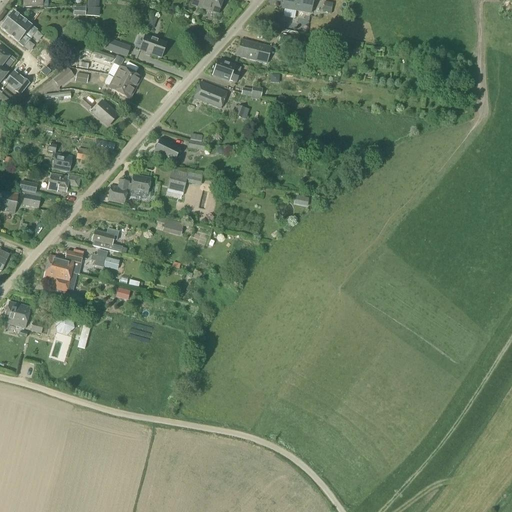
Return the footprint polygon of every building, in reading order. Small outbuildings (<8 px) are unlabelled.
[(22,0),(24,8),(42,6),(41,0),(22,0)] [(193,0),(191,6),(218,15),(222,0),(193,0)] [(282,0),(281,9),(310,14),(312,0),(282,0)] [(322,13),(330,14),(332,4),(324,2),(322,13)] [(85,9),(85,8),(73,9),(72,16),(84,17),(85,9)] [(0,30),(17,44),(31,28),(14,14),(0,30)] [(278,43),(288,45),(293,47),(295,38),(290,37),(280,35),(278,43)] [(139,52),(161,59),(166,45),(145,37),(139,52)] [(129,47),(110,40),(107,51),(126,57),(129,47)] [(270,48),(240,41),(236,57),(266,65),(270,48)] [(93,55),(113,61),(114,58),(95,51),(93,55)] [(0,52),(0,83),(13,67),(10,66),(13,63),(0,52)] [(112,64),(120,68),(124,60),(116,56),(112,64)] [(213,76),(228,82),(228,81),(236,84),(239,75),(232,72),(234,67),(218,61),(213,76)] [(50,71),(45,66),(40,71),(45,76),(50,71)] [(114,78),(135,90),(141,79),(120,68),(114,78)] [(53,81),(58,88),(73,77),(68,70),(53,81)] [(4,84),(19,96),(28,84),(23,80),(21,82),(12,74),(4,84)] [(86,84),(88,77),(77,75),(76,82),(86,84)] [(135,90),(114,78),(113,78),(108,75),(104,84),(109,87),(108,89),(130,100),(135,90)] [(45,80),(36,84),(39,89),(48,85),(45,80)] [(193,99),(220,110),(226,94),(200,83),(193,99)] [(241,96),(260,99),(262,90),(252,89),(251,90),(242,89),(241,96)] [(79,105),(87,112),(93,106),(85,99),(79,105)] [(92,114),(101,122),(104,120),(110,125),(118,116),(102,102),(92,114)] [(27,117),(37,119),(40,109),(29,107),(27,117)] [(235,117),(240,119),(243,109),(238,107),(235,117)] [(153,153),(173,163),(180,150),(160,140),(153,153)] [(17,142),(16,149),(33,150),(34,143),(17,142)] [(187,149),(205,152),(206,145),(188,142),(187,149)] [(76,160),(87,162),(88,153),(78,151),(76,160)] [(51,169),(68,173),(71,157),(55,154),(51,169)] [(181,177),(170,175),(167,187),(184,191),(187,179),(202,183),(203,178),(182,173),(181,177)] [(48,190),(56,192),(56,191),(65,192),(67,185),(77,187),(79,179),(69,177),(68,179),(51,175),(48,190)] [(132,191),(128,191),(128,194),(151,194),(151,179),(132,179),(132,191)] [(107,201),(124,204),(128,184),(119,182),(117,188),(110,187),(107,201)] [(19,191),(34,194),(36,186),(20,183),(19,191)] [(0,210),(15,214),(18,195),(0,191),(0,210)] [(22,206),(38,209),(40,198),(24,195),(22,206)] [(296,196),(294,204),(307,206),(308,198),(296,196)] [(177,224),(166,221),(163,230),(175,233),(177,224)] [(92,242),(94,243),(93,246),(120,253),(121,249),(111,246),(114,237),(94,232),(92,242)] [(48,256),(46,267),(60,270),(59,272),(70,275),(78,277),(81,264),(83,253),(73,250),(72,253),(66,252),(64,260),(48,256)] [(106,260),(104,268),(117,271),(119,263),(106,260)] [(60,270),(46,267),(43,279),(50,281),(50,283),(54,284),(53,289),(66,292),(68,285),(70,275),(59,272),(60,270)] [(127,301),(129,292),(118,289),(115,298),(127,301)] [(3,324),(25,329),(30,309),(8,303),(3,324)] [(84,318),(79,312),(73,317),(78,322),(84,318)] [(30,332),(41,334),(43,325),(32,323),(30,332)]
